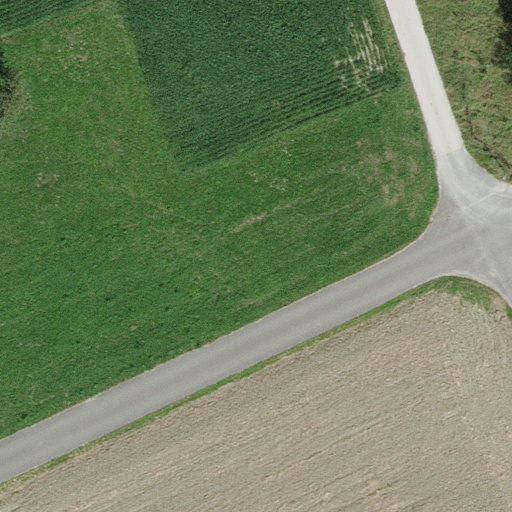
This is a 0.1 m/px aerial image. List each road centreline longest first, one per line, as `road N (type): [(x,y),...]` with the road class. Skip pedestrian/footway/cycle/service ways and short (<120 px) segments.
road 1 (residential): [(511,221),(0,472)]
road 2 (track): [(492,231),(451,153),(398,0)]
